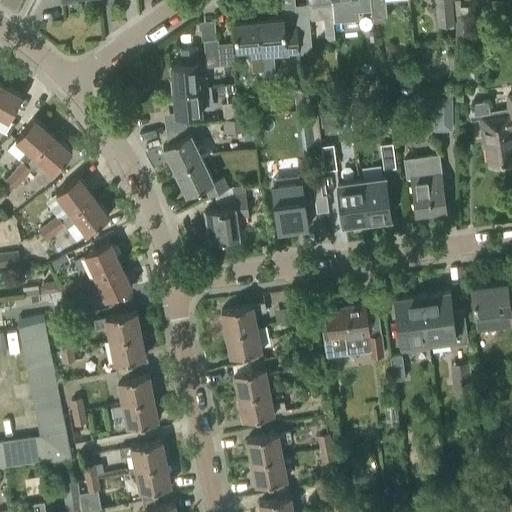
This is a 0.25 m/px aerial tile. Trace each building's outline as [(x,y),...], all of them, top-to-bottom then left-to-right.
[(331,0),(307,0),(308,4),(311,4),(312,17),(323,16),(325,36),(329,39),(334,39),(332,21),(333,21),(331,0)] [(331,0),(333,21),(346,20),(343,0),(331,0)] [(384,0),(370,0),(371,17),(373,16),(374,24),(385,23),(384,16),(386,15),(384,0)] [(451,0),(432,0),(435,25),(440,24),(440,32),(453,31),(452,23),(454,23),(451,0)] [(312,50),(309,15),(295,16),(297,35),(298,50),(298,51),(312,50)] [(297,35),(295,16),(258,19),(262,70),(263,78),(272,77),(274,71),(273,56),(288,55),(288,51),(298,50),(297,35)] [(454,17),(454,50),(471,51),(472,17),(454,17)] [(258,19),(233,21),(236,48),(249,47),(251,71),(262,70),(258,19)] [(219,66),(217,44),(217,39),(203,41),(205,67),(219,66)] [(231,42),(217,44),(219,66),(233,65),(231,42)] [(182,64),(171,66),(173,89),(207,86),(206,75),(198,76),(195,47),(181,48),(182,64)] [(0,82),(0,115),(8,120),(22,95),(0,82)] [(210,86),(207,86),(173,89),(175,114),(187,113),(188,119),(202,118),(200,99),(211,98),(210,86)] [(487,100),(471,103),(473,115),(481,114),(482,118),(481,118),(484,139),(485,139),(489,165),(511,161),(511,146),(511,140),(510,130),(511,129),(511,95),(507,96),(508,109),(489,112),(487,100)] [(421,97),(421,115),(433,122),(433,132),(451,132),(451,97),(421,97)] [(233,103),(221,104),(223,119),(235,118),(233,103)] [(333,124),(331,110),(319,111),(321,126),(333,124)] [(23,161),(7,179),(11,183),(53,134),(34,118),(15,139),(27,149),(19,158),(23,161)] [(244,118),(223,120),(224,133),(246,131),(244,118)] [(309,119),(295,121),(299,151),(314,149),(309,119)] [(191,133),(163,146),(175,170),(202,157),(203,159),(212,154),(207,144),(198,148),(191,133)] [(53,134),(11,183),(16,187),(31,168),(34,171),(42,162),(54,172),(72,151),(53,134)] [(333,143),(321,145),(324,170),(336,168),(333,143)] [(393,143),(381,144),(384,169),(396,167),(393,143)] [(438,154),(404,159),(406,176),(410,176),(415,213),(446,209),(438,154)] [(202,157),(175,170),(187,194),(204,186),(209,197),(228,188),(223,177),(214,181),(203,159),(202,157)] [(78,175),(56,192),(71,212),(93,196),(78,175)] [(384,176),(361,179),(367,223),(367,222),(378,221),(378,217),(390,215),(384,176)] [(367,223),(361,179),(337,183),(343,221),(355,220),(355,224),(366,222),(366,223),(367,223)] [(280,194),(272,195),(277,231),(308,227),(302,181),(279,184),(280,194)] [(235,206),(205,210),(209,240),(239,236),(237,217),(249,215),(245,185),(232,186),(235,206)] [(58,215),(48,223),(56,233),(66,226),(68,229),(78,222),(86,232),(108,216),(93,196),(71,212),(61,219),(58,215)] [(48,223),(39,229),(47,240),(56,233),(48,223)] [(110,241),(72,259),(80,277),(72,281),(74,286),(121,264),(110,241)] [(0,253),(0,267),(15,266),(14,252),(0,253)] [(121,264),(74,286),(76,291),(83,288),(85,292),(100,285),(107,299),(132,287),(121,264)] [(58,285),(54,281),(44,282),(40,286),(41,293),(59,292),(58,285)] [(72,281),(61,286),(66,296),(76,291),(74,286),(72,281)] [(506,282),(471,286),(477,329),(511,324),(510,310),(511,309),(511,289),(507,291),(506,282)] [(468,341),(464,311),(452,313),(449,288),(421,292),(429,346),(468,341)] [(429,346),(421,292),(394,296),(401,350),(429,346)] [(251,303),(221,309),(225,332),(256,326),(253,312),(265,310),(264,301),(251,304),(251,303)] [(302,304),(292,306),(298,331),(307,329),(302,304)] [(341,309),(325,311),(329,335),(344,333),(347,352),(369,349),(370,356),(383,354),(380,334),(368,336),(363,304),(341,307),(341,309)] [(104,317),(93,319),(94,328),(106,325),(109,339),(140,333),(136,310),(104,316),(104,317)] [(19,326),(21,341),(45,336),(42,322),(19,326)] [(256,326),(225,332),(230,355),(248,352),(250,360),(262,358),(260,350),(261,350),(256,326)] [(140,333),(109,339),(114,363),(114,362),(116,371),(127,369),(126,360),(144,357),(140,333)] [(68,335),(58,337),(60,350),(70,348),(68,335)] [(48,350),(45,336),(21,341),(24,355),(48,350)] [(466,347),(448,350),(456,405),(473,403),(466,347)] [(70,348),(60,350),(63,362),(72,360),(70,348)] [(51,364),(48,350),(24,355),(27,369),(51,364)] [(403,352),(392,353),(395,377),(407,376),(403,352)] [(252,369),(233,373),(238,396),(269,390),(264,367),(262,358),(250,360),(252,369)] [(53,378),(51,364),(27,369),(30,383),(53,378)] [(314,366),(305,368),(310,394),(319,392),(314,366)] [(127,369),(116,371),(118,380),(117,380),(122,403),(152,397),(147,374),(129,377),(127,369)] [(56,391),(53,378),(30,383),(32,396),(56,391)] [(269,390),(238,396),(242,419),(273,413),(273,412),(285,410),(283,401),(271,403),(269,390)] [(59,404),(56,391),(32,396),(35,409),(59,404)] [(80,397),(70,399),(72,412),(82,410),(80,397)] [(124,416),(112,419),(114,427),(126,425),(126,426),(156,420),(152,397),(122,403),(124,416)] [(322,399),(308,401),(310,413),(324,411),(322,399)] [(61,417),(59,404),(35,409),(37,422),(61,417)] [(82,410),(72,412),(75,425),(85,423),(82,410)] [(64,431),(61,417),(37,422),(40,435),(64,431)] [(64,431),(40,435),(44,461),(69,457),(64,431)] [(277,432),(246,438),(250,461),(281,455),(279,441),(291,439),(289,431),(277,433),(277,432)] [(327,433),(318,435),(323,460),(332,458),(327,433)] [(44,461),(40,435),(27,437),(31,463),(44,461)] [(31,463),(27,437),(14,438),(18,464),(31,463)] [(18,464),(14,438),(1,440),(5,466),(18,464)] [(130,446),(118,448),(120,457),(132,454),(135,468),(165,462),(161,439),(130,445),(130,446)] [(281,455),(250,461),(255,484),(273,480),(275,489),(287,487),(285,478),(286,478),(281,455)] [(165,462),(135,468),(139,491),(140,491),(142,500),(153,497),(152,489),(170,485),(165,462)] [(93,464),(84,466),(86,478),(96,476),(93,464)] [(374,475),(353,478),(355,493),(376,491),(374,475)] [(96,476),(86,478),(89,491),(98,489),(96,476)] [(81,511),(76,477),(62,479),(66,511),(81,511)] [(277,498),(258,502),(260,511),(292,511),(289,495),(288,495),(287,487),(275,489),(277,498)] [(342,511),(339,495),(330,497),(333,511),(342,511)] [(153,497),(142,500),(143,508),(143,511),(175,511),(173,502),(155,506),(153,497)] [(32,511),(45,511),(44,502),(32,503),(32,511)]
